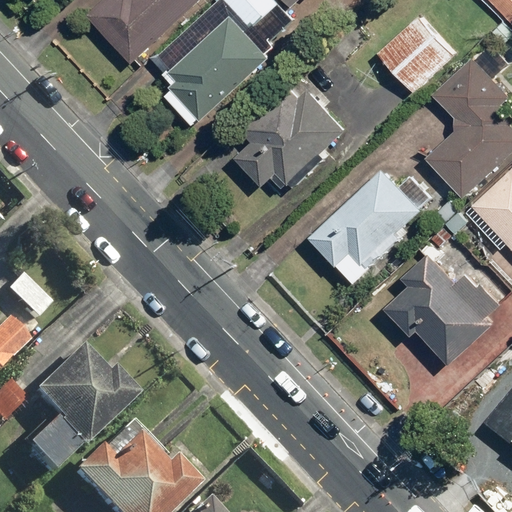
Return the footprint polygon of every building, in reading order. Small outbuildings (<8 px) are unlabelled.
[(108,0),(97,12),(146,64),(171,41),(168,37),(180,26),(184,30),(197,18),(193,13),(206,0),(108,0)] [(220,0),(158,59),(183,85),(173,94),(201,124),(294,38),(288,31),(302,17),(286,0),(220,0)] [(291,0),(300,10),(311,0),(291,0)] [(511,0),(496,0),(511,15),(511,16),(499,30),(511,43),(511,0)] [(427,11),(389,48),(425,86),(464,50),(427,11)] [(511,108),(509,105),(511,102),(511,86),(481,53),(441,90),(463,113),(463,126),(433,154),(473,195),(511,159),(511,108)] [(296,81),(246,122),(261,140),(245,153),(270,185),(288,171),(295,179),(356,130),(317,82),(305,92),(296,81)] [(364,255),(372,264),(432,210),(392,167),(320,233),(351,267),(364,255)] [(511,172),(479,202),(511,238),(511,172)] [(501,322),(437,250),(410,274),(417,281),(395,301),(423,333),(429,327),(458,359),(501,322)] [(25,272),(8,289),(35,318),(53,302),(25,272)] [(0,366),(30,339),(9,315),(0,322),(0,366)] [(139,389),(114,363),(109,368),(82,340),(32,386),(57,412),(25,442),(51,471),(139,389)] [(7,413),(33,389),(18,373),(0,389),(0,424),(10,416),(7,413)] [(511,394),(489,424),(511,442),(511,394)] [(116,450),(105,438),(72,467),(112,511),(173,511),(206,482),(180,452),(171,460),(142,427),(116,450)] [(231,511),(213,492),(190,511),(231,511)]
